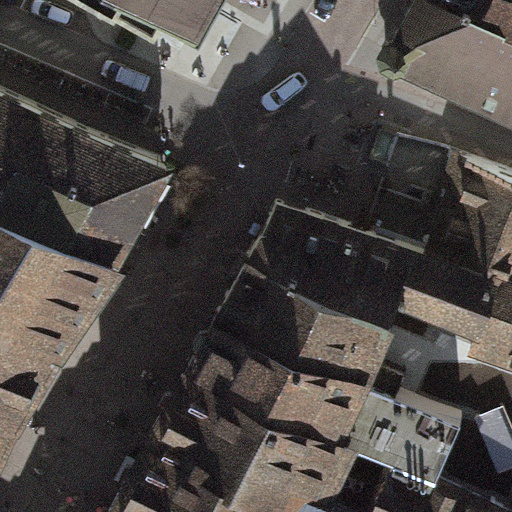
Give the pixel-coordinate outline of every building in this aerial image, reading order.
[(115,0),(158,24),(167,9),(200,27),(215,0),(115,0)] [(511,21),(461,0),(419,0),(389,48),(464,85),(511,105),(511,21)] [(511,0),(461,0),(511,21),(511,0)] [(73,108),(141,132),(150,107),(82,83),(73,108)] [(0,207),(117,255),(128,239),(124,237),(130,225),(133,227),(167,165),(166,155),(94,128),(0,86),(0,207)] [(511,166),(465,150),(461,158),(466,160),(433,249),(418,244),(417,249),(511,281),(511,166)] [(511,281),(417,249),(418,244),(281,198),(222,310),(466,406),(439,469),(484,491),(511,497),(511,281)] [(0,317),(58,341),(117,255),(0,207),(0,317)] [(466,406),(222,310),(193,360),(439,469),(466,406)] [(26,392),(58,341),(0,317),(0,443),(1,442),(26,392)] [(439,469),(193,360),(116,505),(129,511),(511,511),(511,497),(484,491),(439,469)]
